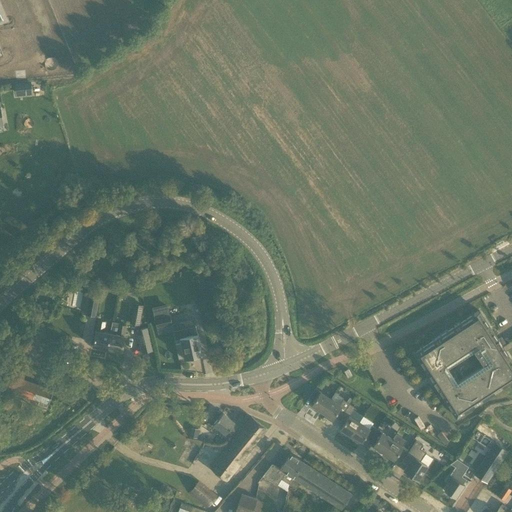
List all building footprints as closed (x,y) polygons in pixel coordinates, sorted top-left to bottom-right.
[(172,270),(164,272),(167,282),(175,280),(172,270)] [(116,292),(117,285),(103,283),(102,290),(116,292)] [(128,286),(120,284),(119,293),(139,297),(140,293),(135,292),(136,289),(133,289),(134,284),(129,283),(128,286)] [(99,296),(90,295),(86,315),(95,316),(99,296)] [(143,305),(133,303),(130,323),(139,325),(143,305)] [(511,346),(511,341),(503,347),(479,311),(414,353),(456,417),(511,380),(511,360),(505,350),(511,346)] [(170,315),(155,319),(156,326),(172,323),(170,315)] [(96,330),(92,346),(107,349),(110,333),(103,331),(105,322),(98,320),(96,330)] [(117,334),(110,333),(107,349),(121,352),(124,336),(126,326),(119,324),(117,334)] [(141,333),(137,335),(142,353),(153,350),(147,327),(139,329),(141,333)] [(179,359),(202,354),(198,333),(180,337),(181,343),(179,343),(178,341),(175,342),(179,359)] [(17,383),(0,399),(0,401),(8,409),(20,397),(38,404),(34,418),(44,421),(49,407),(59,411),(65,395),(50,390),(51,388),(43,385),(42,387),(29,383),(26,393),(16,390),(18,383),(17,383)] [(311,405),(322,412),(331,398),(315,388),(309,397),(314,401),(311,405)] [(335,415),(340,418),(349,404),(343,399),(339,404),(331,398),(322,412),(332,419),(335,415)] [(340,428),(350,435),(359,422),(349,415),(354,407),(349,404),(340,418),(345,421),(340,428)] [(234,423),(222,413),(213,424),(225,434),(228,431),(231,434),(237,427),(233,424),(234,423)] [(252,446),(266,429),(251,417),(210,468),(227,481),(240,465),(237,462),(242,456),(244,459),(254,447),(252,446)] [(369,429),(359,422),(350,435),(361,442),(364,437),(369,441),(377,429),(372,425),(369,429)] [(0,440),(11,444),(14,433),(0,428),(0,440)] [(377,429),(369,441),(374,444),(373,445),(377,448),(376,450),(381,454),(383,452),(392,439),(377,429)] [(190,430),(189,437),(198,438),(199,431),(190,430)] [(473,438),(487,448),(493,439),(479,430),(473,438)] [(407,449),(392,439),(383,452),(384,453),(383,455),(388,458),(389,456),(394,459),(400,450),(405,453),(407,449)] [(423,445),(416,440),(401,463),(406,467),(404,471),(407,473),(407,472),(411,475),(411,476),(418,481),(428,466),(420,461),(426,452),(420,449),(423,445)] [(486,483),(507,452),(499,445),(495,443),(474,474),(486,483)] [(281,479),(288,483),(303,462),(289,453),(280,469),(272,464),(262,476),(277,485),(281,479)] [(444,490),(455,498),(464,484),(463,484),(466,480),(462,477),(465,472),(463,471),(466,465),(457,459),(450,463),(455,467),(450,475),(445,481),(449,483),(444,490)] [(351,493),(303,462),(288,483),(296,488),(300,482),(341,508),(351,493)] [(504,501),(511,489),(511,476),(497,496),(504,501)] [(215,494),(199,482),(189,495),(205,508),(215,494)] [(137,490),(134,489),(125,484),(115,506),(127,511),(137,490)] [(252,511),(257,498),(242,493),(234,511),(252,511)]
